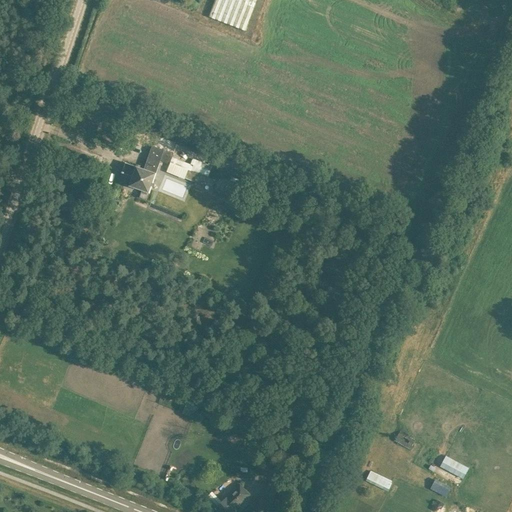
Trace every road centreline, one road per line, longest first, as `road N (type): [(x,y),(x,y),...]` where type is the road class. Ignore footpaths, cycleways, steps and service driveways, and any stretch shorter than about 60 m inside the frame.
road 1 (tertiary): [(0,241),(80,0)]
road 2 (secondary): [(139,511),(0,455)]
